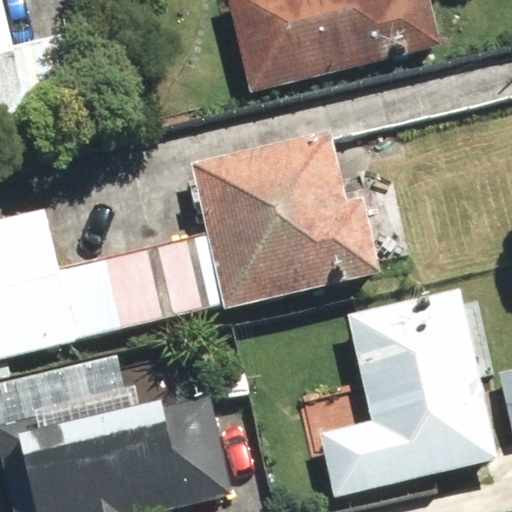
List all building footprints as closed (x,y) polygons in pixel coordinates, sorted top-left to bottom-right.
[(0,0),(0,132),(29,127),(3,0),(0,0)] [(229,0),(251,90),(438,46),(427,0),(229,0)] [(0,366),(223,321),(374,289),(344,143),(196,174),(209,238),(53,270),(41,215),(0,223),(0,366)] [(373,422),(323,434),(338,495),(492,459),(500,457),(460,291),(348,317),(373,422)] [(200,511),(233,505),(206,389),(0,436),(0,485),(6,511),(200,511)]
